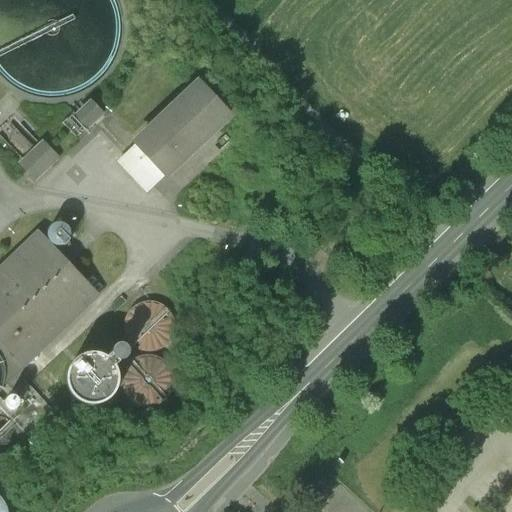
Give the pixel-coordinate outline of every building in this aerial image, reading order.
[(0,0),(0,76),(8,86),(18,92),(30,97),(41,100),(53,100),(66,99),(76,96),(88,90),(97,83),(113,67),(122,45),(124,21),(118,0),(0,0)] [(227,119),(198,87),(137,144),(167,175),(227,119)] [(20,106),(7,93),(0,100),(0,138),(23,163),(41,146),(29,134),(34,130),(15,111),(20,106)] [(73,119),(86,134),(104,118),(90,104),(73,119)] [(42,144),(41,146),(23,163),(21,165),(34,180),(56,159),(42,144)] [(58,224),(54,225),(50,227),(48,230),(46,234),(46,238),(48,242),(51,246),(55,248),(59,248),(63,247),(67,245),(69,242),(71,238),(71,234),(69,230),(66,226),(63,224),(58,224)] [(94,297),(38,237),(0,273),(0,339),(23,364),(94,297)] [(159,305),(150,303),(141,303),(133,307),(127,314),(124,322),(123,330),(126,339),(131,346),(138,351),(147,353),(155,352),(163,348),(169,342),(173,334),(173,325),(171,317),(166,310),(159,305)] [(114,351),(113,353),(114,356),(115,359),(117,360),(120,361),(123,361),(125,359),(127,357),(128,354),(127,352),(126,349),(124,347),(121,347),(118,347),(116,348),(114,351)] [(98,355),(93,354),(88,355),(83,356),(75,360),(69,369),(66,378),(66,387),(70,396),(77,402),(88,407),(98,407),(106,404),(113,398),(118,390),(119,381),(118,373),(115,368),(118,365),(109,356),(107,359),(102,356),(98,355)] [(139,406),(149,408),(158,405),(166,399),(171,390),(172,380),(170,370),(163,362),(155,357),(145,356),(135,359),(127,365),(122,374),(121,384),(124,394),(130,401),(139,406)] [(24,382),(0,404),(0,408),(28,438),(54,414),(24,382)] [(0,460),(5,459),(11,455),(15,450),(17,443),(17,436),(15,430),(12,424),(6,420),(0,418),(0,460)]
